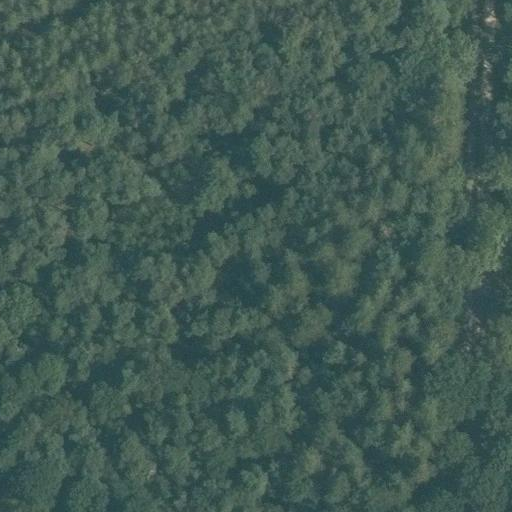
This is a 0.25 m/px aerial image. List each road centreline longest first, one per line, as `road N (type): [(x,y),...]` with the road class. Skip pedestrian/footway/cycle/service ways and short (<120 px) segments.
road 1 (unclassified): [(479,384),(489,0)]
road 2 (unclassified): [(471,511),(470,419),(479,384)]
